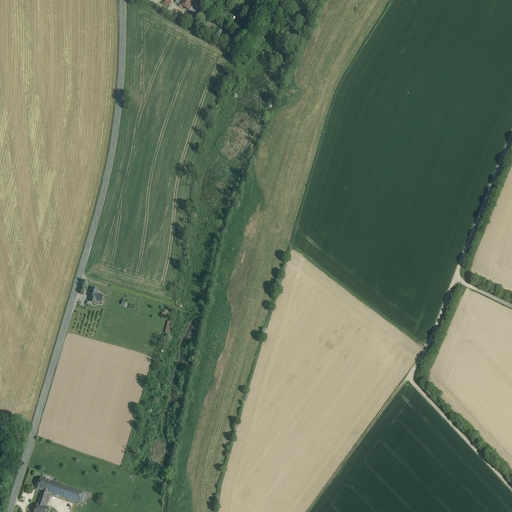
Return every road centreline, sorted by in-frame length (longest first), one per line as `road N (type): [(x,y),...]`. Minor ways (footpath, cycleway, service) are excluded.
road 1 (secondary): [(9,511),(104,190),(120,96),(122,0)]
road 2 (unclassified): [(511,488),(407,377),(455,279)]
road 3 (track): [(427,347),(284,240)]
road 4 (track): [(407,377),(307,511)]
road 5 (unclassified): [(455,279),(511,139)]
